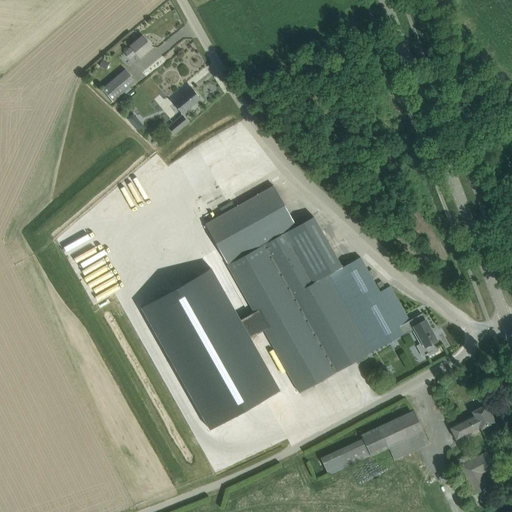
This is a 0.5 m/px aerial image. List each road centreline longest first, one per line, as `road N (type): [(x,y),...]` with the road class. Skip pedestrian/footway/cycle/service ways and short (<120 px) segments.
road 1 (unclassified): [(181,0),(227,84),(290,166),(477,331)]
road 2 (unclassified): [(131,511),(198,489),(430,375),(462,356),(477,331)]
road 3 (secondary): [(507,320),(383,0)]
